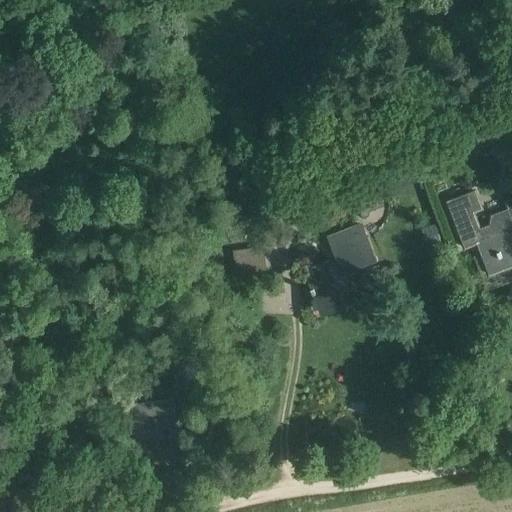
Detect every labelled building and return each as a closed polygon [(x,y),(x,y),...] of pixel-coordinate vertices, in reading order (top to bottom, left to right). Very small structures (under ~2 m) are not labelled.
[(511,133),(511,113),(488,125),(496,142),(511,133)] [(365,168),(375,195),(417,179),(407,152),(365,168)] [(511,198),(506,201),(509,208),(491,216),(490,225),(478,229),(471,211),(480,207),(474,191),(447,201),(464,246),(476,241),(488,274),(511,265),(511,198)] [(373,258),(359,223),(327,236),(336,258),(305,270),(312,289),(310,289),(312,294),(314,293),(320,308),(344,298),(340,289),(345,287),(339,271),(373,258)] [(435,224),(421,229),(428,248),(442,243),(435,224)] [(208,232),(211,243),(218,240),(215,230),(208,232)] [(204,303),(186,311),(192,324),(195,323),(196,326),(190,329),(195,342),(216,333),(204,303)] [(170,414),(174,414),(172,399),(128,405),(132,432),(157,429),(158,437),(172,435),(170,414)]
